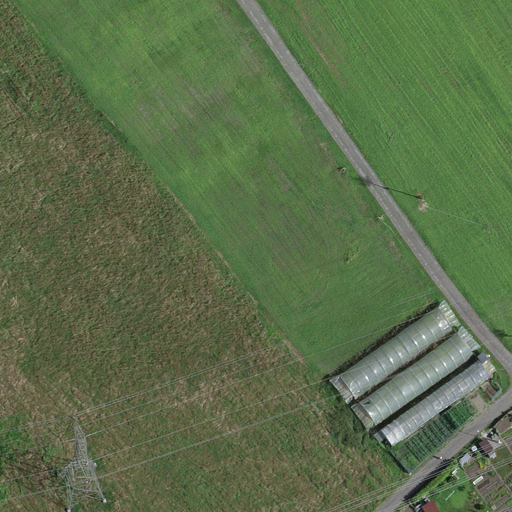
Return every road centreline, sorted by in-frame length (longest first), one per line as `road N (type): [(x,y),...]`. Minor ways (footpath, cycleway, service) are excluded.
road 1 (track): [(245,0),(447,289),(511,365)]
road 2 (track): [(384,511),(511,397)]
